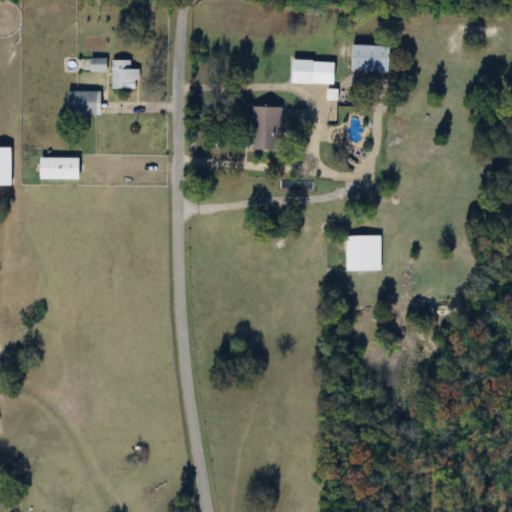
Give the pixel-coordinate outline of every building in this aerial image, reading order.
[(387,45),(349,45),(349,72),(387,72),(387,45)] [(105,72),(105,59),(88,59),(88,72),(105,72)] [(129,61),(110,61),(110,89),(137,89),(137,70),(129,70),(129,61)] [(332,61),(289,61),(289,84),(332,84),(332,61)] [(94,116),(94,92),(64,92),(64,116),(94,116)] [(279,107),(248,107),(248,150),(272,150),(272,137),(279,137),(279,107)] [(0,185),(9,186),(9,148),(0,147),(0,185)] [(36,180),(76,180),(76,158),(36,158),(36,180)] [(371,234),(344,234),(344,270),(371,270),(371,234)]
